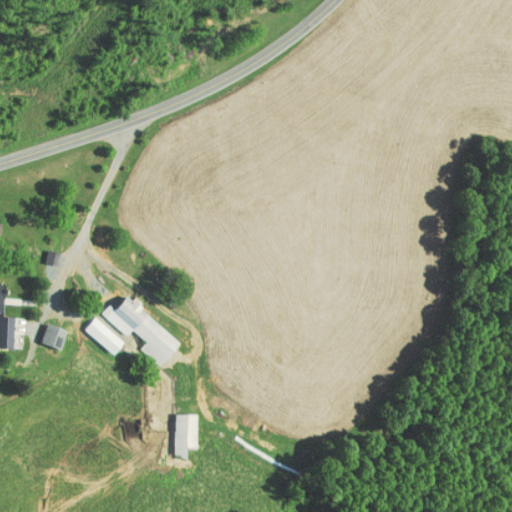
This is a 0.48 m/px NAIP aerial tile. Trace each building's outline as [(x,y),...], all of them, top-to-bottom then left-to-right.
[(171,334),(116,289),(104,303),(97,298),(90,307),(115,328),(120,323),(135,335),(128,342),(150,360),(171,334)] [(13,309),(0,308),(0,342),(2,342),(3,331),(12,332),(13,309)] [(98,321),(83,310),(72,323),(87,335),(98,321)] [(56,322),(37,316),(30,336),(50,342),(56,322)] [(187,407),(164,407),(163,451),(176,451),(176,443),(186,443),(187,407)]
